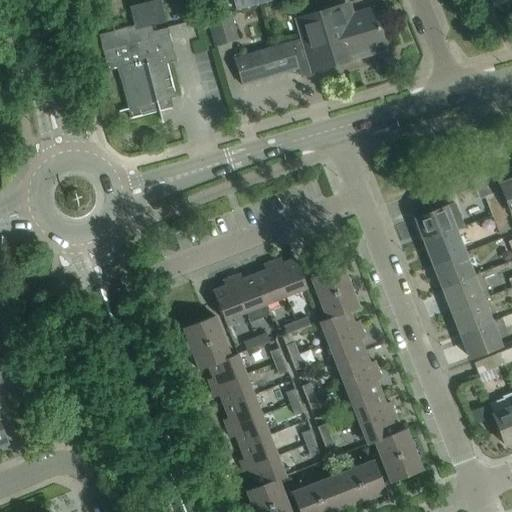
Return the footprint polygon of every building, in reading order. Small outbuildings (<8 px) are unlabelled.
[(166,63),(175,61),(176,61),(167,28),(152,32),(150,26),(166,22),(160,0),(155,0),(129,7),(133,25),(98,36),(107,70),(116,68),(129,119),(172,108),(170,98),(175,97),(166,63)] [(251,0),(233,0),(236,10),(253,5),(251,0)] [(297,18),(302,37),(312,72),(315,71),(315,69),(333,64),(333,65),(346,62),(344,56),(354,53),(356,59),(384,50),(383,47),(384,47),(373,11),(349,18),(345,4),(297,18)] [(209,28),(214,46),(236,41),(230,14),(207,19),(209,28)] [(298,68),(300,75),(315,79),(312,72),(302,37),(233,57),(241,85),(298,68)] [(511,214),(511,175),(502,179),(502,183),(499,184),(511,215),(511,214)] [(483,197),(491,216),(502,211),(495,193),(483,197)] [(415,218),(424,242),(454,230),(445,206),(415,218)] [(510,229),(502,211),(491,216),(498,234),(510,229)] [(463,253),(454,230),(424,242),(433,265),(463,253)] [(472,276),(463,253),(433,265),(442,288),(472,276)] [(280,258),(271,262),(285,296),(306,288),(294,258),(282,263),(280,258)] [(285,296),(271,262),(263,265),(265,270),(253,275),(264,304),(285,296)] [(310,278),(313,288),(319,285),(322,292),(316,294),(320,304),(326,302),(328,308),(322,310),(326,319),(348,311),(358,307),(353,294),(350,295),(344,280),(347,279),(341,266),(310,278)] [(264,304),(253,275),(241,279),(239,274),(231,277),(244,312),(264,304)] [(472,276),(442,288),(451,311),(481,299),(472,276)] [(244,312),(231,277),(222,281),(224,286),(212,291),(223,320),(244,312)] [(21,295),(10,298),(13,309),(24,306),(21,295)] [(490,322),(481,299),(451,311),(460,334),(490,322)] [(353,322),(348,311),(326,319),(318,321),(327,342),(361,329),(358,320),(353,322)] [(218,344),(224,342),(220,332),(214,334),(211,327),(217,325),(214,316),(182,328),(187,341),(189,340),(195,356),(193,356),(198,370),(207,366),(230,357),(229,356),(226,348),(220,350),(218,344)] [(307,317),(295,322),(298,330),(310,326),(307,317)] [(298,330),(295,322),(283,326),(286,335),(298,330)] [(499,346),(490,322),(460,334),(469,358),(499,346)] [(364,337),(361,329),(327,342),(335,363),(364,351),(359,339),(364,337)] [(266,333),(254,338),(257,346),(269,342),(266,333)] [(257,346),(254,338),(243,342),(246,350),(257,346)] [(285,346),(290,357),(298,353),(294,342),(285,346)] [(511,347),(496,354),(500,365),(511,360),(511,347)] [(270,351),(275,363),(283,359),(278,348),(270,351)] [(369,363),(364,351),(335,363),(342,383),(377,370),(374,361),(369,363)] [(303,366),(298,353),(290,357),(295,369),(303,366)] [(210,388),(245,374),(237,354),(229,356),(230,357),(207,366),(212,377),(207,379),(210,388)] [(500,365),(496,354),(473,363),(477,374),(500,365)] [(288,372),(283,359),(275,363),(279,375),(288,372)] [(0,396),(26,385),(18,367),(0,371),(0,396)] [(380,378),(377,370),(342,383),(350,403),(380,392),(375,380),(380,378)] [(253,395),(245,374),(210,388),(213,396),(218,394),(223,406),(253,395)] [(302,386),(306,397),(314,394),(310,383),(302,386)] [(286,392),(291,403),(299,400),(295,389),(286,392)] [(385,404),(380,392),(350,403),(358,424),(393,410),(390,402),(385,404)] [(511,441),(511,396),(510,392),(501,396),(502,398),(488,403),(492,414),(503,445),(511,441)] [(319,406),(314,394),(306,397),(311,409),(319,406)] [(226,428),(261,415),(253,395),(223,406),(228,418),(223,420),(226,428)] [(304,412),(299,400),(291,403),(295,416),(304,412)] [(396,419),(393,410),(358,424),(366,444),(373,442),(373,441),(396,432),(395,432),(391,421),(396,419)] [(269,435),(261,415),(226,428),(229,437),(234,435),(239,447),(269,435)] [(318,427),(322,438),(330,435),(326,423),(318,427)] [(405,428),(395,432),(396,432),(373,441),(373,442),(377,450),(383,448),(385,454),(379,456),(383,466),(389,464),(392,470),(386,473),(389,482),(421,470),(416,456),(414,457),(408,442),(410,441),(405,428)] [(302,433),(306,444),(315,441),(311,430),(302,433)] [(242,469),(277,456),(269,435),(239,447),(244,459),(239,461),(242,469)] [(335,447),(330,435),(322,438),(327,450),(335,447)] [(320,453),(315,441),(306,444),(311,456),(320,453)] [(285,476),(277,456),(242,469),(245,478),(250,476),(254,487),(255,487),(277,479),(278,479),(285,476)] [(372,497),(385,492),(373,460),(363,463),(365,469),(359,472),(357,466),(347,470),(349,476),(343,478),(340,472),(323,479),(325,485),(318,488),(316,482),(306,486),(309,492),(302,494),(300,488),(290,492),(298,511),(326,511),(330,510),(331,511),(333,511),(357,503),(356,501),(371,495),(372,497)] [(283,511),(281,506),(287,504),(283,494),(277,496),(275,490),(281,487),(278,479),(277,479),(255,487),(254,487),(245,491),(250,504),(253,503),(256,511),(290,511),(290,510),(285,511),(283,511)]
